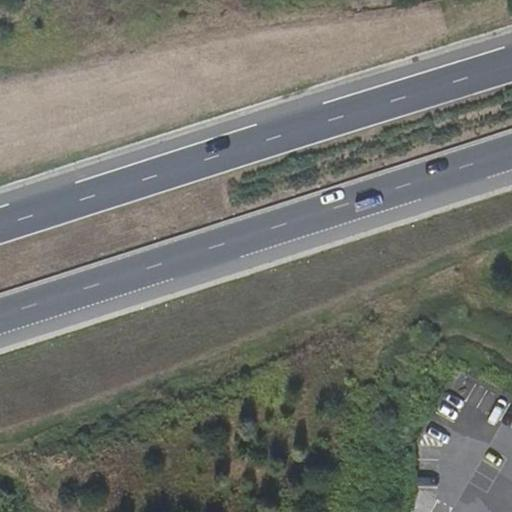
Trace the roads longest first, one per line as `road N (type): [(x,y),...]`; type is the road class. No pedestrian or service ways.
road 1 (trunk): [(0,315),(511,151)]
road 2 (trunk): [(511,64),(0,227)]
